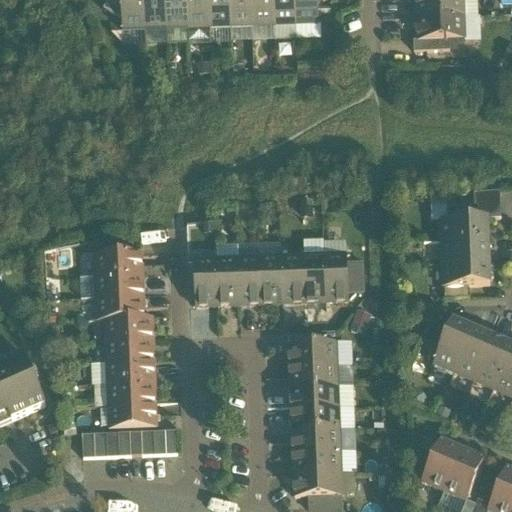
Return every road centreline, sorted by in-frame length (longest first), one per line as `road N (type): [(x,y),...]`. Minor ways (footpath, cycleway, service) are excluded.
road 1 (residential): [(184,353),(257,347),(263,511)]
road 2 (residential): [(192,511),(184,353)]
road 3 (residential): [(190,511),(125,501),(48,511)]
road 4 (residential): [(184,353),(177,232)]
